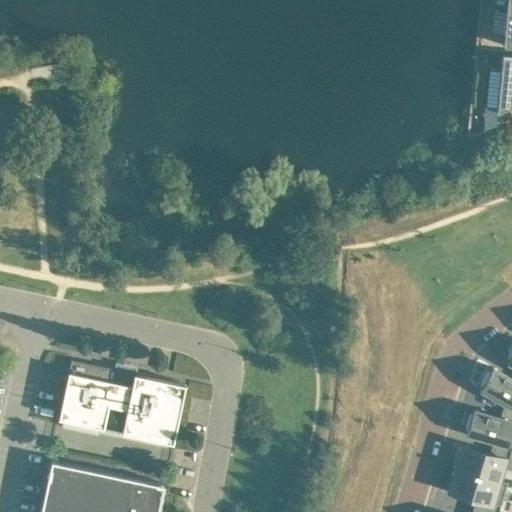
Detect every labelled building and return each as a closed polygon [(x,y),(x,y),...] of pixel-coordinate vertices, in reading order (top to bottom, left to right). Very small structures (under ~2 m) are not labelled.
[(511,6),(507,6),(503,44),(511,45),(511,6)] [(511,55),(502,55),(496,111),(509,106),(511,104),(511,55)] [(70,358),(59,414),(58,417),(173,441),(185,382),(135,371),(114,367),(71,358),(70,358)] [(480,384),(478,387),(503,402),(511,406),(511,377),(491,366),(489,369),(487,368),(479,383),(480,384)] [(468,412),(464,427),(466,428),(464,432),(492,440),(511,445),(511,406),(503,402),(499,416),(471,408),(470,412),(468,412)] [(461,443),(454,466),(502,480),(502,479),(505,468),(511,469),(511,445),(492,440),(489,452),(461,443)] [(51,458),(39,511),(157,511),(164,483),(51,458)] [(454,466),(447,489),(475,498),(472,509),(482,511),(497,511),(507,481),(502,479),(502,480),(454,466)]
